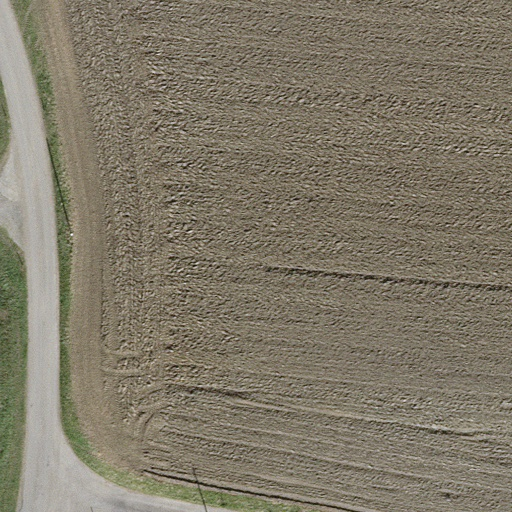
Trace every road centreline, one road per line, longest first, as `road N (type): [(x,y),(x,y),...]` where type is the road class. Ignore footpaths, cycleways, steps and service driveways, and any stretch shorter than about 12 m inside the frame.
road 1 (unclassified): [(38,511),(43,324),(35,208),(0,17)]
road 2 (track): [(43,489),(178,511)]
